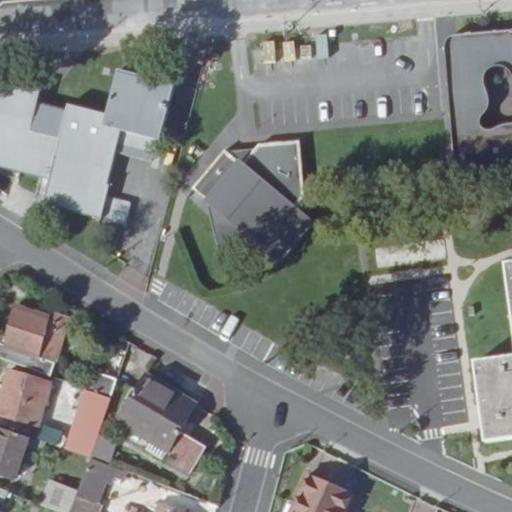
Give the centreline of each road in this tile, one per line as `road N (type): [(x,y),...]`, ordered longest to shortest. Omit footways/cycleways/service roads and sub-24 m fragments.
road 1 (residential): [(5,239),(274,395)]
road 2 (residential): [(0,22),(276,0)]
road 3 (residential): [(274,395),(507,511)]
road 4 (residential): [(241,511),(274,395)]
